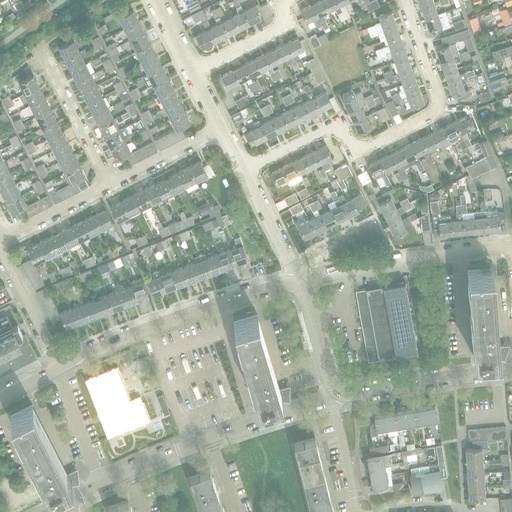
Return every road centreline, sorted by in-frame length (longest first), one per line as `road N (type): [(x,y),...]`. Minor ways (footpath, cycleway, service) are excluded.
road 1 (residential): [(243,168),(325,128),(361,148),(431,113),(437,97),(403,0)]
road 2 (residential): [(57,367),(160,321),(300,280)]
road 3 (residential): [(300,280),(511,246)]
road 4 (residential): [(332,398),(511,368)]
road 5 (residential): [(108,180),(46,61)]
road 6 (residential): [(57,367),(0,249)]
road 7 (residential): [(209,438),(332,398)]
road 8 (residential): [(108,180),(223,128)]
road 9 (residential): [(194,72),(283,26),(284,0)]
road 10 (residential): [(300,280),(243,168)]
road 11 (residential): [(332,398),(300,280)]
road 12 (residential): [(0,237),(108,180)]
